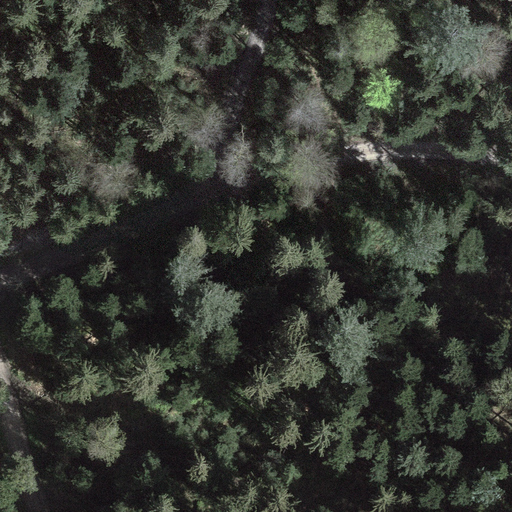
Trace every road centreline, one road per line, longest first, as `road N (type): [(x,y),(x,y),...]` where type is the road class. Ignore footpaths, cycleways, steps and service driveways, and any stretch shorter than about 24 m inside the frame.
road 1 (track): [(511,155),(394,148),(309,160),(212,194)]
road 2 (track): [(0,278),(212,194)]
road 3 (track): [(212,194),(271,0)]
road 4 (track): [(0,394),(42,511)]
